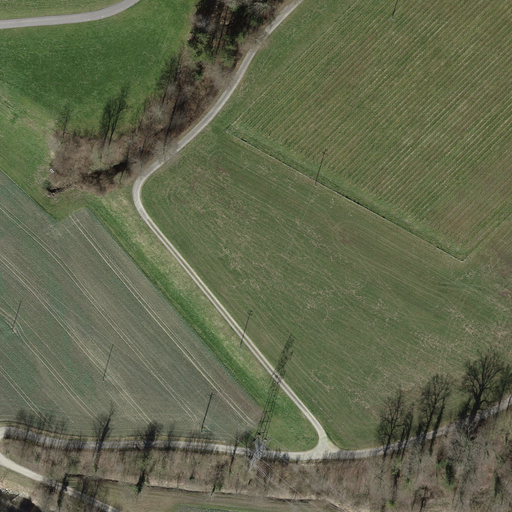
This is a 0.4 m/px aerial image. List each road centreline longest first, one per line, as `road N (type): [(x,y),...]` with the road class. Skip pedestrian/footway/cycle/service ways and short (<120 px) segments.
road 1 (track): [(327,455),(322,431),(139,200),(149,172),(214,117),(260,42),(303,0)]
road 2 (track): [(511,397),(443,431),(382,450),(327,455),(0,436)]
road 3 (track): [(0,26),(87,18),(140,0)]
road 4 (track): [(113,511),(0,457)]
